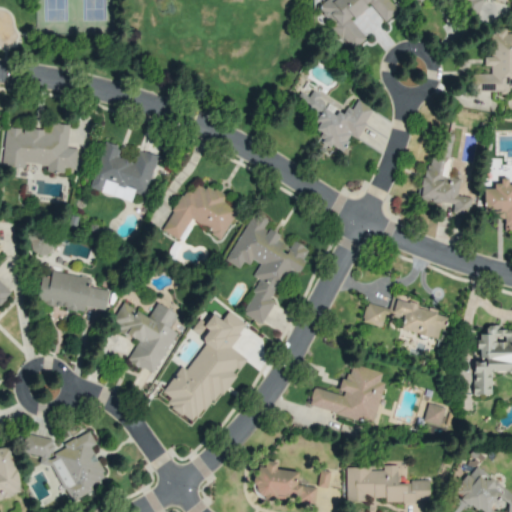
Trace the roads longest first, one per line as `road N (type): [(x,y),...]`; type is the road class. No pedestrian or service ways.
road 1 (residential): [(511,284),(436,264),(348,226),(166,125),(0,82)]
road 2 (residential): [(133,511),(189,475),(250,413),(348,226)]
road 3 (residential): [(168,491),(107,414),(69,396),(33,392)]
road 4 (residential): [(348,226),(376,161),(394,81)]
